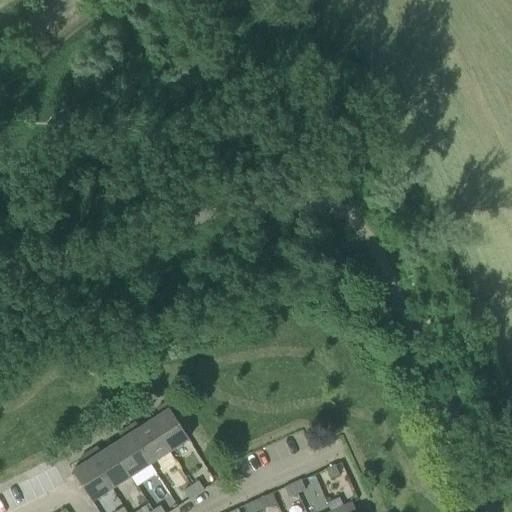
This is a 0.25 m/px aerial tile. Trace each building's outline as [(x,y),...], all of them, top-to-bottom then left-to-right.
[(165,404),(156,409),(159,415),(149,421),(168,452),(188,439),(165,404)] [(168,452),(149,421),(139,428),(135,423),(126,428),(149,464),(168,452)] [(149,464),(126,428),(118,434),(121,439),(111,446),(130,476),(149,464)] [(130,476),(111,446),(100,453),(97,447),(88,453),(111,489),(130,476)] [(111,489),(88,453),(79,459),(83,464),(72,471),(91,501),(111,489)] [(339,474),(334,465),(326,469),(330,478),(339,474)] [(305,490),(300,480),(292,484),(296,494),(305,490)] [(198,481),(190,486),(196,495),(204,490),(198,481)] [(296,494),(292,484),(284,488),(288,497),(296,494)] [(196,495),(190,486),(183,491),(188,500),(196,495)] [(259,499),(250,503),(254,511),(255,511),(263,508),(259,499)] [(254,511),(250,503),(243,506),(245,511),(254,511)] [(355,511),(351,503),(333,511),(330,511),(355,511)]
